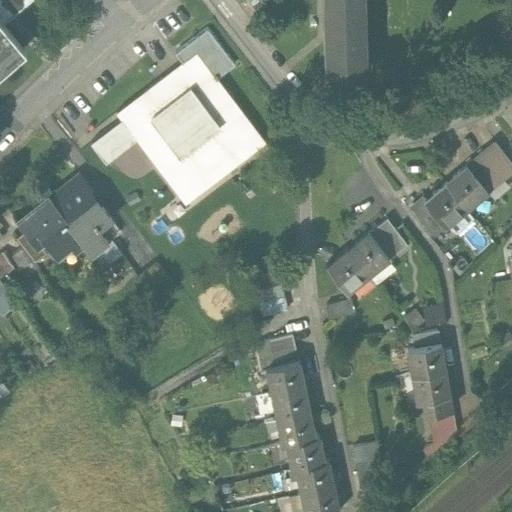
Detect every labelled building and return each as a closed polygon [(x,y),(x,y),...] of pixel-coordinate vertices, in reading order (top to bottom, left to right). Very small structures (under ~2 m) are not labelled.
[(0,0),(0,69),(24,50),(0,20),(0,18),(12,10),(14,12),(28,0),(0,0)] [(327,0),(328,30),(326,30),(326,42),(329,42),(329,67),(327,67),(327,69),(369,66),(369,64),(366,64),(365,52),(369,52),(369,49),(365,49),(364,17),(368,17),(368,15),(364,15),(364,2),(368,2),(367,0),(364,0),(363,0),(327,0)] [(106,162),(136,139),(181,197),(260,136),(216,80),(236,65),(207,29),(176,53),(187,68),(167,84),(163,78),(117,114),(121,119),(91,142),(106,162)] [(511,164),(495,142),(453,174),(455,177),(448,183),(465,206),(511,169),(511,164)] [(112,216),(78,172),(75,174),(77,175),(64,185),(66,187),(57,194),(73,215),(65,222),(79,240),(89,253),(107,240),(97,227),(112,216)] [(448,183),(446,180),(432,190),(434,193),(427,199),(444,222),(465,206),(448,183)] [(54,189),(17,216),(35,241),(43,235),(44,236),(58,255),(79,240),(65,222),(73,215),(57,194),(54,189)] [(402,239),(385,217),(368,230),(370,233),(384,252),(402,239)] [(384,252),(370,233),(368,230),(354,241),(356,243),(348,249),(363,268),(366,272),(379,263),(376,259),(384,252)] [(348,249),(346,247),(332,257),(334,260),(326,265),(345,289),(358,278),(355,274),(363,268),(348,249)] [(12,264),(2,251),(0,253),(0,264),(4,270),(12,264)] [(171,282),(156,261),(136,276),(152,297),(171,282)] [(277,269),(253,273),(261,312),(284,307),(277,269)] [(351,301),(327,306),(330,318),(354,312),(351,301)] [(292,333),(255,340),(261,366),(272,364),(297,359),(292,333)] [(439,342),(412,346),(414,357),(409,358),(412,375),(417,374),(440,370),(439,359),(442,359),(439,342)] [(297,359),(272,364),(274,373),(268,375),(272,392),(278,391),(301,386),(299,375),(301,374),(298,358),(297,359)] [(440,370),(417,374),(418,383),(413,384),(416,400),(428,398),(445,395),(443,386),(446,386),(444,369),(440,370)] [(301,386),(278,391),(280,400),(274,401),(277,416),(282,415),(306,410),(305,403),(307,402),(304,385),(301,386)] [(445,395),(428,398),(430,410),(452,407),(450,394),(445,395)] [(306,410),(282,415),(285,425),(280,426),(284,442),(292,440),(312,436),(310,427),(312,426),(309,410),(306,410)] [(312,436),(292,440),(294,450),(290,451),(293,467),(302,465),(322,461),(320,452),(322,451),(318,434),(312,436)] [(375,442),(351,445),(355,459),(377,455),(375,442)] [(377,455),(355,459),(358,472),(380,469),(377,455)] [(322,461),(302,465),(304,474),(299,475),(303,491),(307,490),(331,485),(329,475),(331,475),(328,460),(322,461)] [(380,469),(358,472),(361,484),(382,481),(380,469)] [(381,483),(364,499),(372,507),(385,495),(381,483)] [(331,485),(307,490),(309,500),(305,501),(306,511),(333,511),(336,511),(334,503),(337,502),(334,485),(331,485)]
